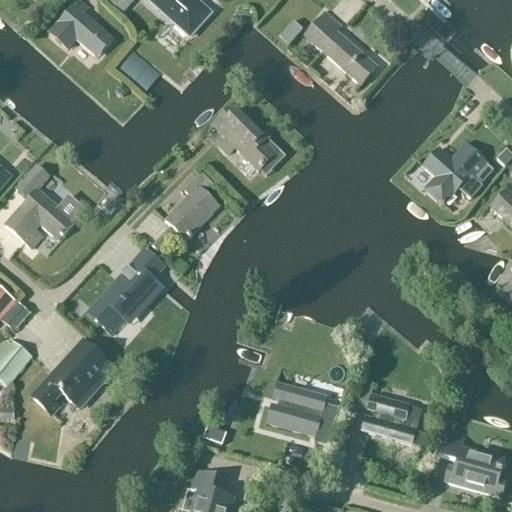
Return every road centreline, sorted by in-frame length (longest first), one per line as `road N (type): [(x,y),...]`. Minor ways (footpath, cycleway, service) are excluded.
road 1 (unclassified): [(395,511),(196,459)]
road 2 (unclassified): [(125,228),(49,307),(0,263)]
